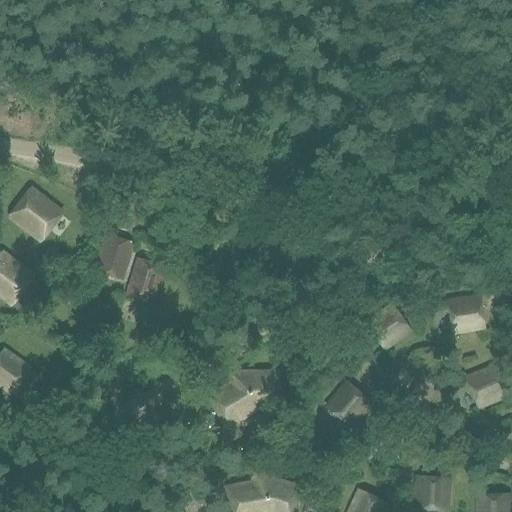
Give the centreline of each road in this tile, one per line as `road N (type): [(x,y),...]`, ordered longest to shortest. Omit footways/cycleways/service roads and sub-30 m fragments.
road 1 (unclassified): [(0,503),(75,443),(381,254)]
road 2 (unclassified): [(372,210),(0,144)]
road 3 (track): [(314,511),(325,489),(359,464),(423,441),(511,464)]
road 4 (track): [(314,295),(336,345),(364,362),(412,415),(423,441)]
